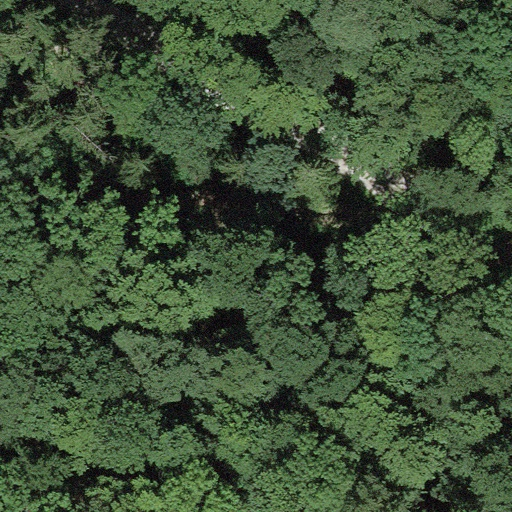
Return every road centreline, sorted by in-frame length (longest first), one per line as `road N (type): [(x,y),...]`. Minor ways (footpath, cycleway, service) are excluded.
road 1 (track): [(511,250),(149,54),(89,0)]
road 2 (track): [(397,189),(272,211),(118,204),(0,181)]
